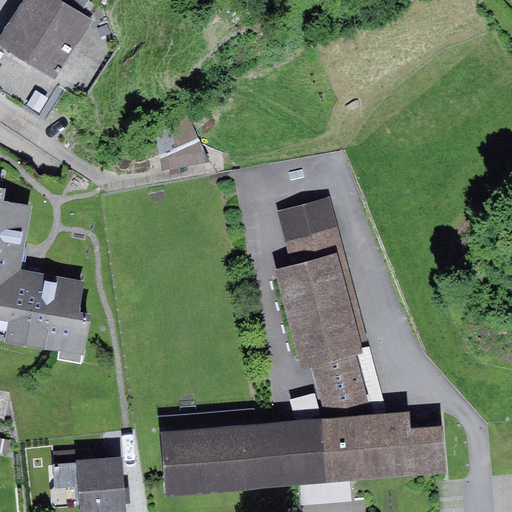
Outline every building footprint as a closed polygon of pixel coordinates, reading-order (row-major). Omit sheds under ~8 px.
[(22,0),(0,35),(0,89),(47,120),(66,90),(54,82),(93,20),(82,13),(61,0),(22,0)] [(90,0),(61,0),(82,13),(90,0)] [(157,139),(162,170),(210,162),(196,130),(157,139)] [(7,187),(0,185),(0,338),(60,350),(59,359),(82,362),(92,313),(80,311),(85,281),(20,269),(32,204),(4,200),(7,187)] [(161,430),(167,494),(300,483),(350,479),(447,470),(442,425),(411,427),(410,412),(388,413),(374,414),(357,354),(363,352),(362,349),(361,341),(368,340),(331,196),(279,210),(291,266),(277,269),(301,366),(313,363),(329,418),(161,430)] [(370,347),(362,349),(363,352),(357,354),(374,414),(388,413),(370,347)] [(0,438),(0,452),(9,454),(11,440),(0,438)] [(53,450),(54,464),(78,462),(77,459),(77,449),(53,450)] [(54,464),(52,464),(54,488),(78,486),(79,511),(125,511),(122,455),(77,459),(78,462),(54,464)] [(350,479),(300,483),(302,505),(352,501),(350,479)]
